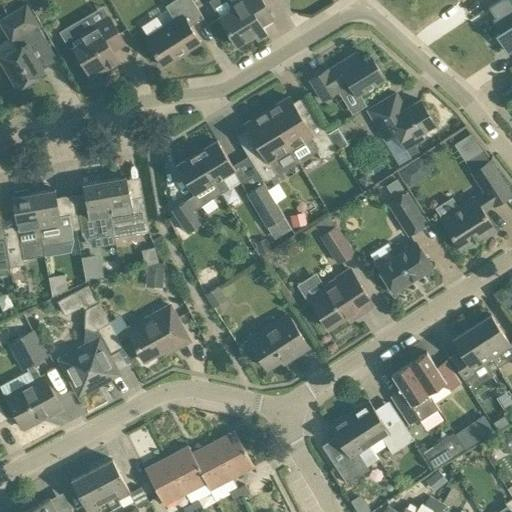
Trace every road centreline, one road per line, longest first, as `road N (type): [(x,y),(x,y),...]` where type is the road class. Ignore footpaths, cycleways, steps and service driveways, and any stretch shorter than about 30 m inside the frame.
road 1 (residential): [(511,159),(466,100),(359,7),(222,92),(32,117),(0,136)]
road 2 (residential): [(0,482),(172,391),(288,410)]
road 3 (residential): [(288,410),(511,261)]
